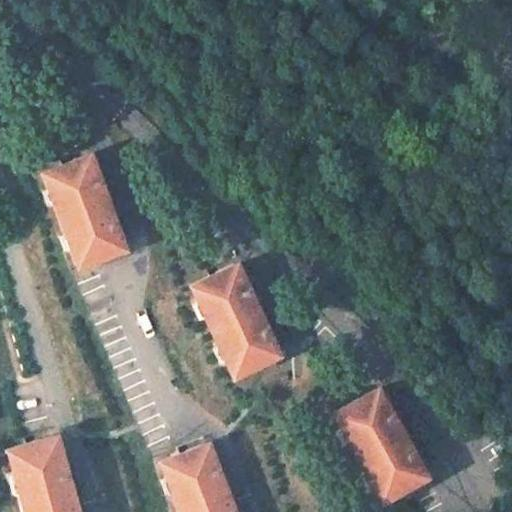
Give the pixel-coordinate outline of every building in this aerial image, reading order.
[(74,266),(120,247),(81,154),(35,173),(42,191),(36,193),(42,208),(48,206),(61,237),(55,240),(60,251),(67,248),(74,266)] [(309,267),(320,279),(329,271),(317,259),(309,267)] [(220,363),(226,377),(272,358),(233,265),(187,284),(193,300),(187,302),(193,317),(199,315),(212,346),(207,348),(214,365),(220,363)] [(375,499),(420,475),(374,387),(327,412),(336,429),(332,431),(339,444),(344,442),(360,472),(355,475),(362,488),(368,485),(375,499)] [(72,511),(54,437),(9,448),(14,470),(8,471),(14,495),(20,493),(24,511),(72,511)] [(230,511),(202,444),(156,464),(161,477),(154,480),(162,498),(169,495),(175,511),(230,511)]
